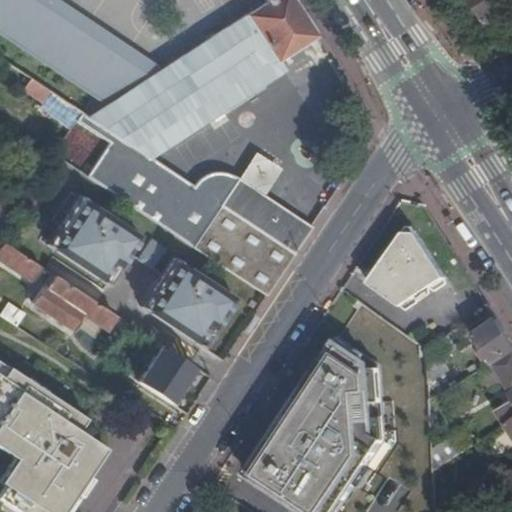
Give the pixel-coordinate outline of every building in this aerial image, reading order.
[(162,69),(55,0),(0,0),(0,31),(95,93),(101,83),(120,95),(162,69)] [(314,35),(291,0),(269,0),(162,69),(120,95),(88,116),(149,157),(284,70),(277,60),(314,35)] [(488,27),(505,16),(494,0),(469,0),(466,2),(480,24),(484,22),(488,27)] [(50,91),(30,77),(25,85),(44,98),(50,91)] [(108,144),(87,176),(264,295),(266,296),(295,253),(194,186),(149,157),(88,116),(81,111),(74,122),(108,144)] [(199,181),(194,186),(295,253),(312,227),(238,177),(227,174),(216,173),(204,177),(199,181)] [(30,189),(20,182),(7,198),(19,205),(30,189)] [(77,196),(45,244),(107,284),(138,236),(77,196)] [(19,205),(7,198),(0,208),(0,221),(6,225),(19,205)] [(382,268),(386,271),(374,279),(368,289),(403,310),(446,278),(417,232),(405,233),(391,253),(394,256),(388,259),(382,268)] [(0,251),(0,261),(30,281),(40,266),(5,243),(0,251)] [(379,244),(358,274),(369,282),(390,251),(379,244)] [(172,260),(140,307),(201,347),(233,300),(172,260)] [(80,313),(106,331),(115,317),(60,280),(52,293),(44,288),(34,304),(70,330),(80,313)] [(511,338),(499,319),(477,334),(493,360),(511,348),(511,338)] [(430,346),(426,348),(429,380),(450,366),(443,355),(458,345),(450,332),(430,346)] [(323,356),(266,446),(275,451),(256,482),(304,511),(331,511),(342,495),(349,500),(387,439),(383,399),(371,400),(368,364),(339,345),(329,360),(323,356)] [(161,347),(138,381),(169,403),(192,369),(161,347)] [(511,348),(493,360),(511,389),(511,348)] [(0,440),(9,447),(6,452),(13,457),(7,466),(14,471),(0,492),(0,502),(3,504),(15,511),(61,511),(73,496),(67,491),(75,478),(82,483),(104,448),(79,430),(85,420),(45,393),(43,397),(24,385),(27,381),(7,368),(2,375),(0,373),(0,440)] [(27,381),(24,385),(43,397),(45,393),(27,381)] [(475,443),(465,428),(433,449),(434,460),(435,468),(475,443)] [(0,440),(0,448),(6,452),(9,447),(0,440)] [(82,483),(75,478),(67,491),(73,496),(82,483)] [(438,508),(439,511),(438,511),(459,511),(456,496),(438,508)]
